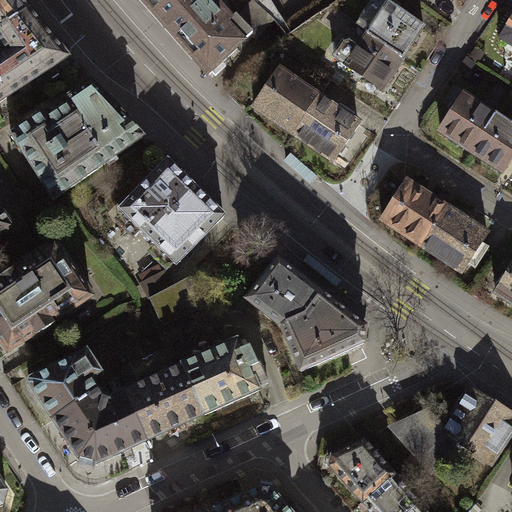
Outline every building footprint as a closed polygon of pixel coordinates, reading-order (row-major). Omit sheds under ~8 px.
[(19,0),(0,0),(0,30),(30,12),(19,0)] [(137,0),(208,77),(255,34),(223,0),(137,0)] [(372,0),(356,24),(366,30),(404,56),(427,24),(392,0),(372,0)] [(0,100),(69,58),(30,12),(0,30),(0,44),(6,53),(0,56),(0,100)] [(511,21),(500,40),(511,48),(511,21)] [(404,56),(366,30),(357,44),(350,39),(343,39),(332,55),(384,91),(407,57),(404,56)] [(325,93),(285,65),(254,108),(295,136),(325,93)] [(46,112),(11,136),(54,199),(142,139),(90,84),(67,100),(71,105),(51,119),(46,112)] [(465,92),(440,132),(471,151),(484,131),(487,125),(496,112),(465,92)] [(363,121),(325,93),(295,136),(333,163),(363,121)] [(471,151),(503,172),(511,158),(511,121),(496,112),(487,125),(484,131),(471,151)] [(226,213),(166,154),(116,204),(176,263),(226,213)] [(410,177),(382,221),(422,247),(450,203),(410,177)] [(0,239),(17,228),(0,203),(0,239)] [(422,247),(462,272),(468,262),(479,269),(493,246),(486,241),(492,230),(450,203),(422,247)] [(55,243),(0,279),(0,341),(7,353),(31,337),(33,339),(57,323),(55,321),(91,297),(55,243)] [(322,295),(278,261),(248,301),(282,327),(303,318),(322,295)] [(148,298),(174,285),(166,269),(163,270),(159,264),(139,274),(143,280),(139,282),(148,298)] [(511,268),(496,295),(511,304),(511,268)] [(174,285),(148,298),(162,327),(203,307),(188,278),(174,285)] [(366,328),(322,295),(303,318),(282,327),(300,371),(364,342),(366,328)] [(237,342),(182,366),(203,415),(258,390),(257,388),(267,383),(250,347),(241,351),(237,342)] [(30,387),(53,420),(96,391),(90,380),(99,373),(87,354),(78,359),(75,358),(30,381),(30,387)] [(182,366),(125,392),(146,440),(203,415),(182,366)] [(429,412),(397,425),(433,468),(460,445),(489,464),(511,427),(511,417),(468,390),(444,429),(429,412)] [(95,464),(146,440),(125,392),(109,400),(101,399),(96,391),(53,420),(78,459),(95,464)] [(364,442),(331,456),(329,468),(360,504),(392,476),(364,442)] [(392,476),(360,504),(367,511),(407,511),(417,503),(392,476)] [(261,489),(207,511),(288,511),(271,491),(261,489)] [(425,511),(417,503),(407,511),(425,511)]
